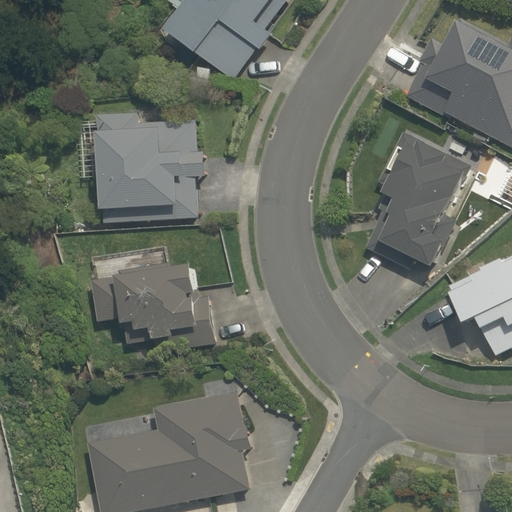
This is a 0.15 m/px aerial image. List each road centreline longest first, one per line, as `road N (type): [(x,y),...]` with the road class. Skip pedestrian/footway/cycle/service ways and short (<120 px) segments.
road 1 (residential): [(405,0),(337,129),(316,262),(324,305),(390,387)]
road 2 (residential): [(390,387),(316,511)]
road 3 (residential): [(390,387),(511,425)]
